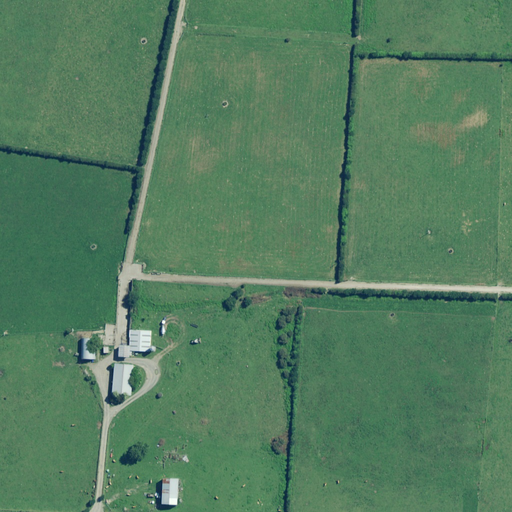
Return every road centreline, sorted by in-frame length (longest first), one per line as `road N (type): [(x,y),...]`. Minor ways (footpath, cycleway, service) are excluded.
road 1 (track): [(511,293),(129,275)]
road 2 (track): [(191,0),(129,275)]
